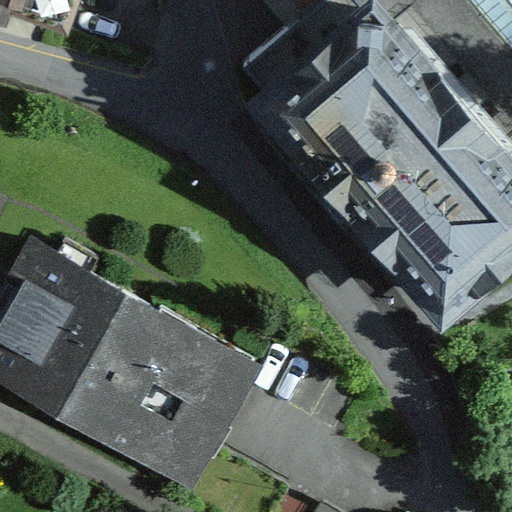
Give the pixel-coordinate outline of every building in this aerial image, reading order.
[(0,0),(0,21),(3,22),(10,2),(63,20),(69,0),(0,0)] [(511,298),(511,34),(483,0),(313,0),(251,51),(370,193),(479,325),(511,298)] [(310,482),(233,439),(281,354),(50,224),(0,312),(0,363),(210,482),(199,502),(216,511),(293,511),(303,495),(310,482)] [(330,511),(303,495),(293,511),(342,511),(351,498),(341,492),(330,511)] [(342,511),(375,511),(351,498),(342,511)]
